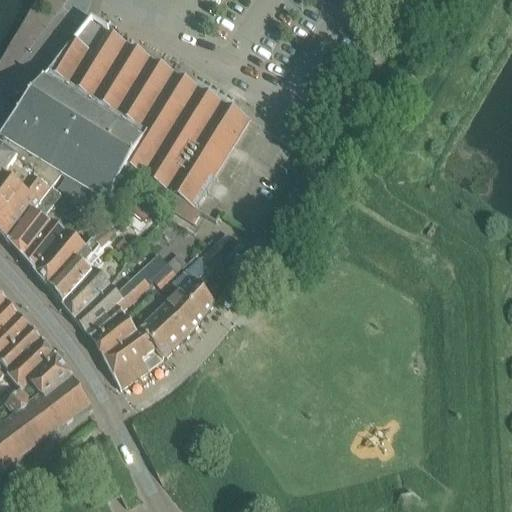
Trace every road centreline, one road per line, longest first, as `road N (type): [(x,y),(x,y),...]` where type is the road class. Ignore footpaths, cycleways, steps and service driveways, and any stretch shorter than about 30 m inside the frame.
road 1 (residential): [(116,420),(223,321),(260,270),(416,0)]
road 2 (unclassified): [(116,420),(85,366),(0,262)]
road 3 (residential): [(0,106),(75,0)]
